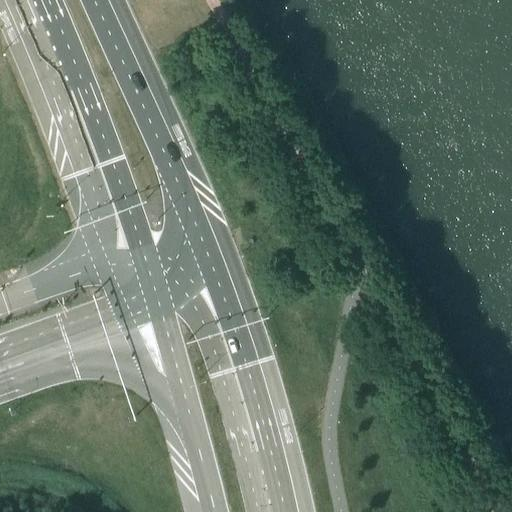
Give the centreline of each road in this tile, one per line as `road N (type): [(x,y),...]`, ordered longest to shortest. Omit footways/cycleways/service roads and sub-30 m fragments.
road 1 (secondary): [(212,266),(93,0)]
road 2 (secondary): [(41,0),(143,255)]
road 3 (secondary): [(273,511),(212,266)]
road 4 (secondary): [(162,311),(213,511)]
road 5 (motorway): [(0,369),(162,311)]
road 6 (motorway): [(143,255),(0,301)]
